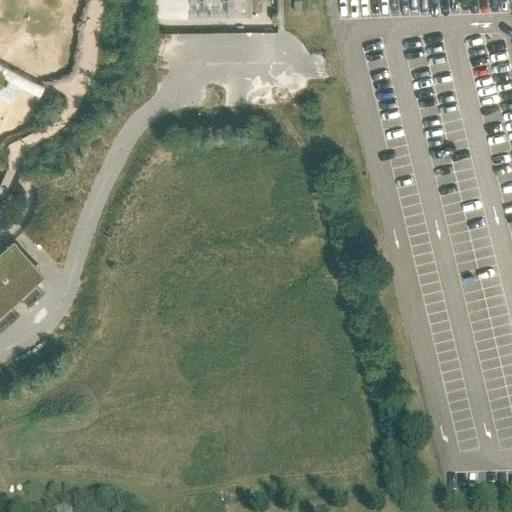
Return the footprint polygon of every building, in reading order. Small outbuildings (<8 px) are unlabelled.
[(227,0),(155,0),(156,14),(188,16),(228,15),(227,0)] [(252,14),(251,0),(227,0),(228,15),(252,14)] [(44,93),(46,88),(45,87),(0,63),(0,76),(2,78),(6,80),(9,82),(22,89),(37,97),(41,98),(44,93)] [(6,89),(0,96),(0,97),(9,104),(22,89),(9,82),(5,87),(6,89)] [(29,116),(11,123),(17,140),(36,132),(29,116)] [(0,247),(0,251),(3,249),(28,277),(0,302),(0,311),(46,269),(16,236),(14,235),(2,246),(0,247)] [(3,249),(0,251),(0,302),(28,277),(3,249)]
